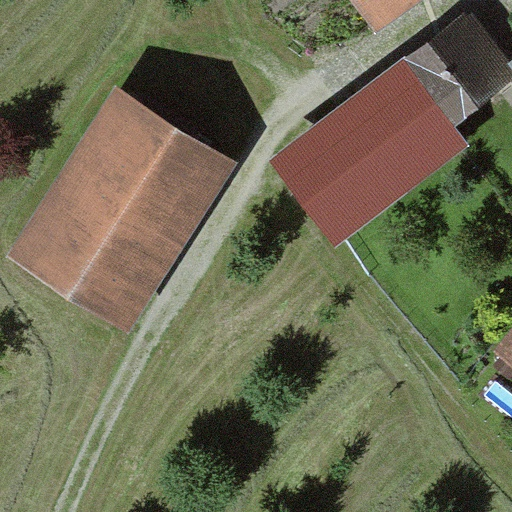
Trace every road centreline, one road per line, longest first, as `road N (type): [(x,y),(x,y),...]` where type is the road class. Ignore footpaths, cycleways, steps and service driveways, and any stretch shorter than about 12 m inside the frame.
road 1 (track): [(71,511),(142,360),(269,150),(337,84),(459,0)]
road 2 (track): [(337,84),(291,63),(249,0)]
